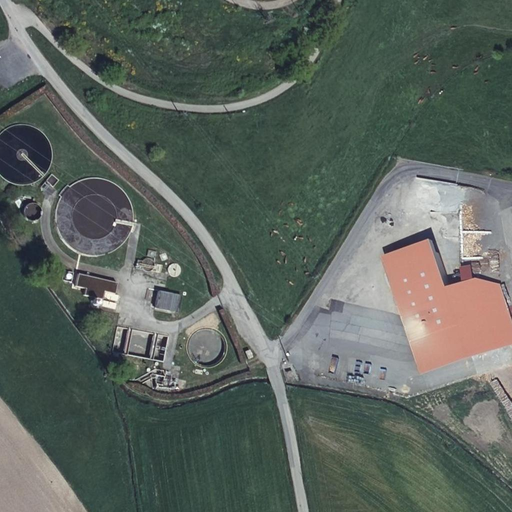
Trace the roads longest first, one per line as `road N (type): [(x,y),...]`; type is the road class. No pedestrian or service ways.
road 1 (tertiary): [(14,16),(69,99),(213,245),(271,362),(294,437),(303,511)]
road 2 (unclassified): [(14,16),(36,21),(113,87),(211,110),(256,102),(303,74),(340,0)]
